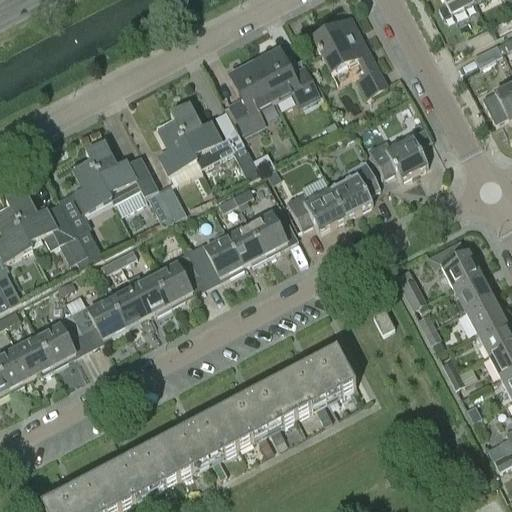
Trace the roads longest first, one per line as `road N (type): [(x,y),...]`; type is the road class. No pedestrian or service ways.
road 1 (residential): [(0,452),(493,195)]
road 2 (residential): [(0,152),(285,0)]
road 3 (residential): [(493,195),(390,0)]
